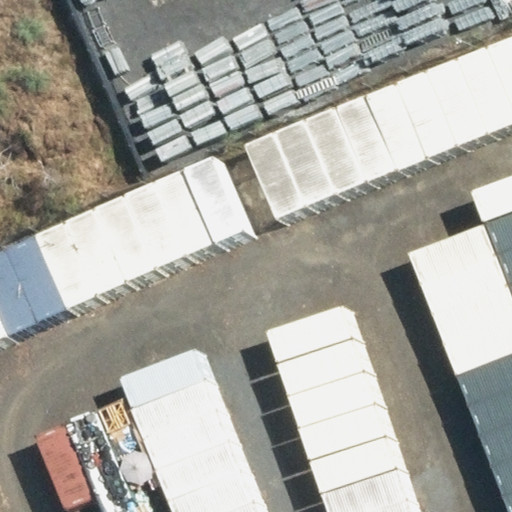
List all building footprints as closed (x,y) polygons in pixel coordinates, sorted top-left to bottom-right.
[(511,6),(511,0),(285,0),(261,11),(301,100),(511,6)] [(377,99),(0,262),(0,351),(410,174),(377,99)] [(147,415),(185,511),(270,511),(220,386),(147,415)] [(425,511),(412,474),(336,500),(339,511),(425,511)] [(511,511),(511,495),(506,482),(475,495),(482,511),(511,511)]
